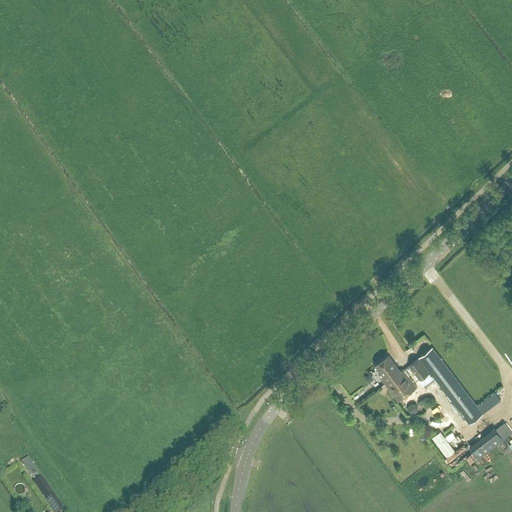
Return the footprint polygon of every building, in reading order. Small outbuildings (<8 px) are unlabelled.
[(469,422),(482,412),(448,367),(433,347),(419,357),(420,357),(469,422)] [(401,371),(401,370),(389,354),(375,365),(383,376),(381,378),(385,383),(401,371)] [(430,371),(420,357),(410,365),(421,378),(430,371)] [(401,371),(385,383),(398,400),(417,386),(403,368),(401,370),(401,371)] [(373,372),(367,374),(370,380),(376,377),(373,372)] [(497,426),(473,443),(482,456),(506,439),(497,426)] [(448,456),(457,450),(442,429),(434,435),(448,456)] [(34,484),(44,499),(52,511),(61,511),(63,511),(32,463),(25,467),(36,483),(34,484)]
